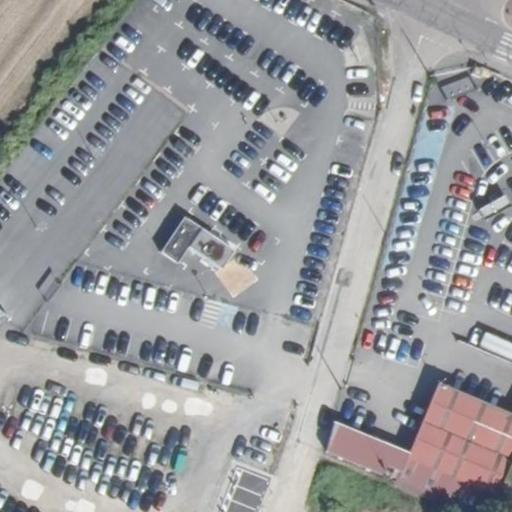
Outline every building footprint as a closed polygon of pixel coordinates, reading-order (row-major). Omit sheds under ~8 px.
[(348,83),(349,101),(374,100),(373,82),(348,83)] [(163,253),(181,263),(191,246),(217,261),(227,244),(183,219),(163,253)] [(228,293),(254,283),(244,257),(219,267),(228,293)] [(410,454),(336,422),(323,451),(397,483),(401,473),(491,511),(511,463),(511,413),(441,383),(410,454)] [(265,486),(275,458),(263,454),(253,481),(265,486)]
